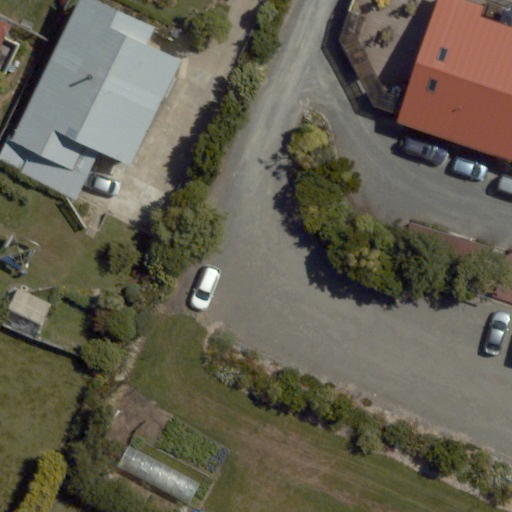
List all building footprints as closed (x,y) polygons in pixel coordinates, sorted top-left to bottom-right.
[(0,9),(0,95),(11,76),(0,69),(0,14),(2,11),(0,9)] [(85,50),(4,201),(138,272),(219,120),(85,50)] [(511,89),(453,67),(411,176),(511,214),(511,89)] [(511,244),(501,241),(481,300),(511,310),(511,244)] [(55,306),(0,283),(0,322),(42,339),(55,306)]
